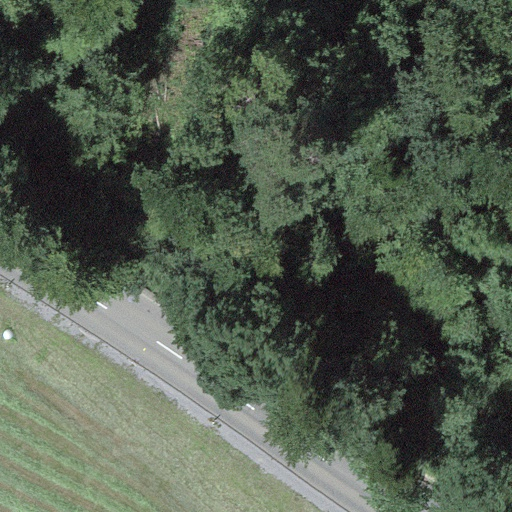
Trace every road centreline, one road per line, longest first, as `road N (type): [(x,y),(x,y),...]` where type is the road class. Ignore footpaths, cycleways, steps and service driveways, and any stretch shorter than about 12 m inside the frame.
road 1 (tertiary): [(0,244),(120,317),(400,511)]
road 2 (track): [(511,301),(448,260),(353,150),(342,0)]
